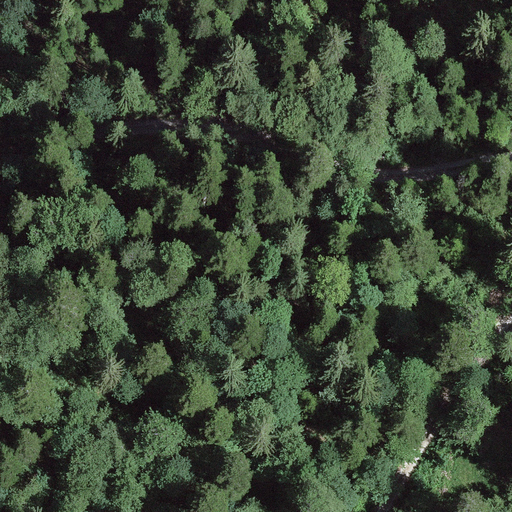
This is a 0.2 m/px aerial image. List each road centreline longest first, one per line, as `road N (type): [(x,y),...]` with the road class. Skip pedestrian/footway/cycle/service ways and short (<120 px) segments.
road 1 (track): [(511,155),(403,176),(355,176),(251,129),(176,120),(0,138)]
road 2 (track): [(387,511),(454,387),(511,323)]
